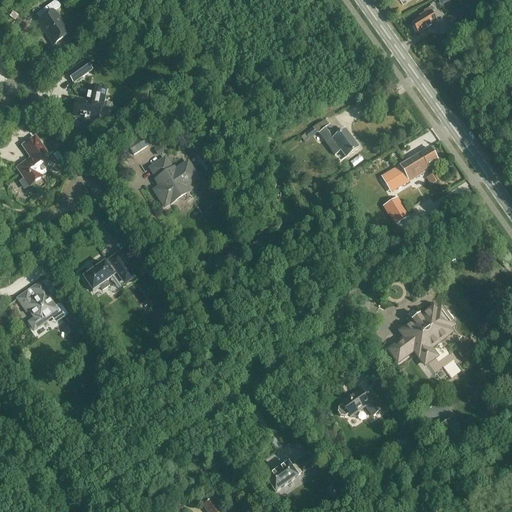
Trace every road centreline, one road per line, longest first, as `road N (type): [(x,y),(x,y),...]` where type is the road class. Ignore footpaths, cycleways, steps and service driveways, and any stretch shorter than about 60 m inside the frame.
road 1 (residential): [(79,511),(337,330)]
road 2 (secondary): [(511,211),(362,0)]
